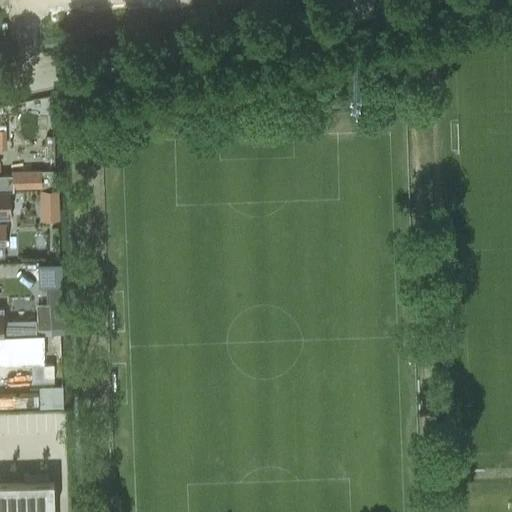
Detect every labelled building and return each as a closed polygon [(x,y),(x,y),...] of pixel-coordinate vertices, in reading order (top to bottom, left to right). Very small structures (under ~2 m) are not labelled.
[(47,134),(45,136),(45,155),(55,155),(55,134),(47,134)] [(0,189),(11,189),(15,189),(15,187),(41,186),(41,188),(56,187),(56,169),(42,169),(42,168),(11,170),(11,174),(0,173),(0,189)] [(11,189),(0,189),(0,243),(4,243),(4,224),(0,224),(0,217),(12,217),(12,212),(12,211),(11,189)] [(43,220),(58,219),(57,189),(42,189),(43,220)] [(41,287),(63,286),(63,263),(40,264),(41,287)] [(63,332),(62,303),(38,304),(39,333),(63,332)] [(4,306),(0,306),(0,334),(37,333),(36,318),(5,319),(4,306)] [(37,333),(0,334),(0,363),(45,362),(44,333),(39,333),(37,333)] [(42,406),(63,406),(62,386),(41,386),(42,406)] [(53,511),(52,481),(0,482),(0,511),(53,511)]
